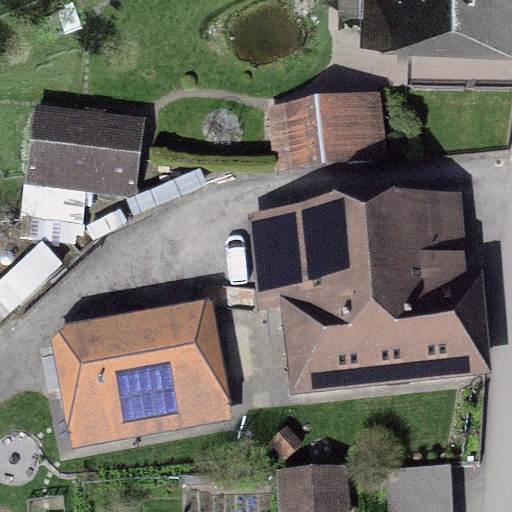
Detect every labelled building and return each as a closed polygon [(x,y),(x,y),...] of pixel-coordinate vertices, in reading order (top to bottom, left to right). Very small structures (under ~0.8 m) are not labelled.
[(504,36),(505,0),(340,0),(340,13),(365,14),(365,31),(504,36)] [(380,160),(373,100),(271,111),(278,172),(380,160)] [(134,193),(142,126),(35,114),(27,181),(134,193)] [(460,264),(454,201),(291,219),(301,313),(298,314),(305,384),(473,366),(469,322),(442,325),(437,266),(460,264)] [(59,332),(78,440),(225,414),(205,306),(59,332)] [(275,470),(290,456),(274,438),(259,452),(275,470)] [(334,511),(333,480),(265,484),(266,511),(334,511)]
